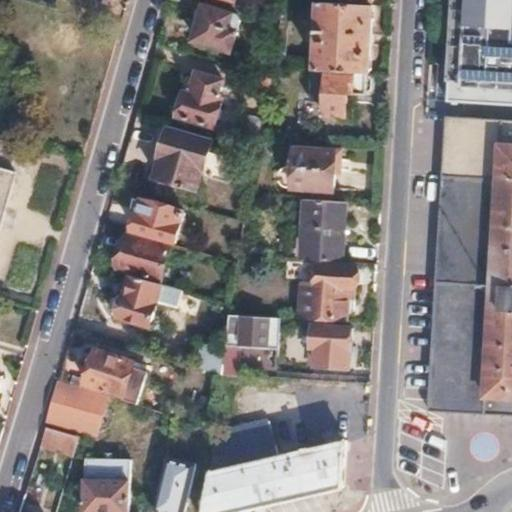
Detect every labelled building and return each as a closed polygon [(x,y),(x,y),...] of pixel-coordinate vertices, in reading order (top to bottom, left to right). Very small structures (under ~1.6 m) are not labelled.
[(280,18),(272,69),(285,70),(286,36),(290,36),(292,1),(283,1),(280,18)] [(321,43),(320,72),(328,73),(369,75),(373,6),(323,3),(322,35),(328,36),(328,43),(321,43)] [(205,7),(195,42),(232,51),(241,21),(237,16),(205,7)] [(328,73),(325,118),(354,119),(356,96),(368,96),(369,75),(328,73)] [(180,100),(177,109),(181,113),(179,116),(215,126),(221,105),(217,103),(223,81),(199,74),(193,96),(186,94),(185,99),(180,100)] [(263,76),(260,94),(267,96),(270,78),(263,76)] [(511,121),(447,116),(430,411),(511,416),(511,121)] [(246,117),(241,145),(258,150),(260,138),(263,121),(246,117)] [(170,130),(155,179),(198,191),(213,143),(170,130)] [(297,150),(294,191),(334,193),(335,174),(341,174),(342,153),(297,150)] [(0,226),(16,173),(0,168),(0,226)] [(142,201),(134,232),(176,244),(185,213),(142,201)] [(306,202),(302,261),(342,263),(346,204),(306,202)] [(127,236),(118,270),(162,283),(171,249),(127,236)] [(287,263),(286,278),(318,280),(318,286),(302,285),(300,317),(348,320),(350,290),(356,291),(357,267),(287,263)] [(113,301),(110,311),(114,316),(119,317),(118,321),(149,330),(157,303),(178,309),(183,293),(131,278),(124,299),(120,298),(113,301)] [(229,318),(225,347),(278,350),(280,320),(229,318)] [(313,329),(312,349),(318,349),(317,369),(350,371),(353,331),(313,329)] [(196,342),(188,367),(221,377),(225,351),(196,342)] [(98,350),(88,384),(125,395),(124,399),(138,404),(149,369),(134,364),(135,361),(98,350)] [(59,381),(46,422),(97,436),(108,396),(59,381)] [(45,427),(39,447),(74,457),(79,437),(45,427)] [(207,489),(202,511),(236,511),(343,487),(347,440),(312,448),(311,446),(303,448),(304,450),(279,456),(277,445),(212,460),(207,489)] [(85,460),(83,511),(128,511),(129,461),(85,460)] [(182,507),(180,511),(202,511),(207,489),(193,486),(189,508),(182,507)]
